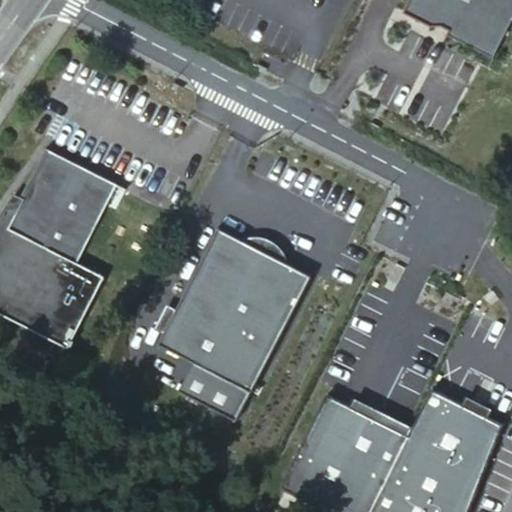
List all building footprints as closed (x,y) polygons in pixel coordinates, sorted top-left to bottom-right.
[(511,0),(403,0),(399,8),(490,53),(511,8),(511,0)] [(10,190),(0,204),(0,311),(62,343),(99,272),(73,260),(111,183),(42,147),(17,194),(10,190)] [(251,239),(223,225),(181,308),(169,332),(164,342),(202,361),(211,366),(196,395),(245,420),(319,273),(290,259),(251,239)] [(255,238),(251,239),(290,259),(287,253),(280,244),(269,239),(255,238)] [(171,303),(160,327),(169,332),(181,308),(171,303)] [(211,366),(202,361),(187,391),(196,395),(211,366)] [(457,511),(503,420),(433,384),(409,431),(411,432),(370,511),(457,511)] [(409,431),(329,390),(281,485),(335,511),(370,511),(411,432),(409,431)]
